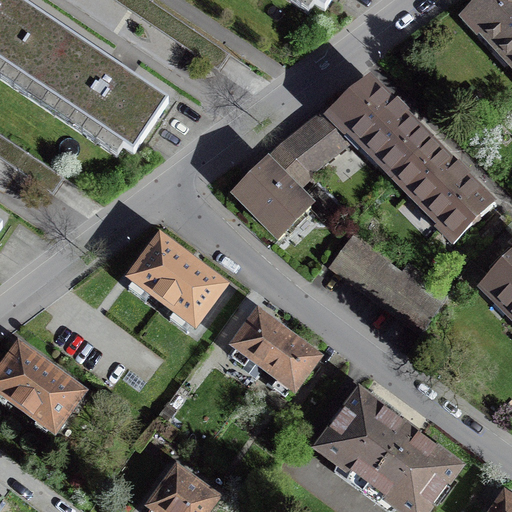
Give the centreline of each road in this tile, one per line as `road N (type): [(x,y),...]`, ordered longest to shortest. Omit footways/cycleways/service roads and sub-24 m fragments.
road 1 (residential): [(511,465),(159,188)]
road 2 (residential): [(159,188),(406,0)]
road 3 (residential): [(0,306),(159,188)]
